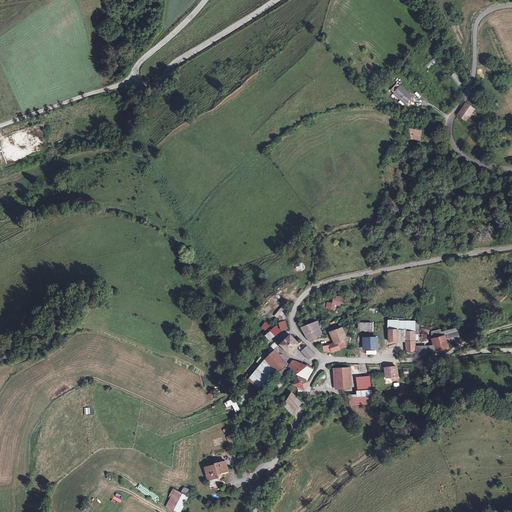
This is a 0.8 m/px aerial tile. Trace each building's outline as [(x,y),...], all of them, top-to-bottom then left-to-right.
[(428,68),(438,61),(435,58),(425,65),(428,68)] [(450,76),(458,86),(462,83),(454,73),(450,76)] [(399,94),(406,87),(402,83),(395,89),(399,94)] [(406,87),(399,94),(409,105),(416,98),(406,87)] [(475,122),(483,110),(474,104),(466,116),(475,122)] [(428,139),(431,125),(420,122),(416,137),(428,139)] [(343,297),(335,296),(333,302),(342,304),(343,297)] [(281,306),(274,314),(279,319),(287,310),(281,306)] [(287,320),(280,322),(283,330),(290,328),(287,320)] [(416,340),(416,321),(388,320),(389,342),(406,342),(415,342),(416,340)] [(266,321),(261,326),(267,331),(272,325),(266,321)] [(311,340),(323,335),(320,328),(322,327),(319,321),(302,327),(308,338),(311,340)] [(270,340),(282,331),(278,325),(266,335),(270,340)] [(348,347),(347,341),(349,340),(343,327),(330,332),(334,343),(323,346),(324,351),(331,353),(348,347)] [(449,350),(447,342),(463,339),(461,328),(441,332),(430,334),(434,352),(449,350)] [(300,343),(293,335),(283,344),(290,352),(300,343)] [(363,350),(379,350),(379,337),(363,337),(363,350)] [(427,355),(427,346),(416,346),(416,355),(427,355)] [(310,359),(314,354),(307,347),(302,351),(310,359)] [(267,359),(279,372),(288,364),(275,350),(267,359)] [(264,360),(248,380),(261,390),(277,371),(264,360)] [(314,369),(308,365),(299,362),(293,360),(291,363),(288,367),(291,370),(293,370),(298,375),(308,380),(314,369)] [(280,373),(284,379),(292,373),(289,369),(287,367),(280,373)] [(392,378),(392,382),(397,381),(396,367),(384,368),(384,378),(392,378)] [(352,368),(334,368),(334,389),(352,389),(352,368)] [(310,381),(299,376),(295,385),(306,390),(310,381)] [(356,377),(357,397),(349,397),(349,406),(375,404),(373,376),(356,377)] [(301,403),(293,392),(284,404),(290,413),(301,403)] [(240,410),(236,401),(233,403),(231,399),(224,403),(227,408),(232,405),(236,412),(240,410)] [(215,465),(204,467),(207,480),(218,478),(217,473),(228,471),(225,461),(214,464),(215,465)] [(177,489),(166,507),(174,511),(180,511),(190,497),(177,489)]
